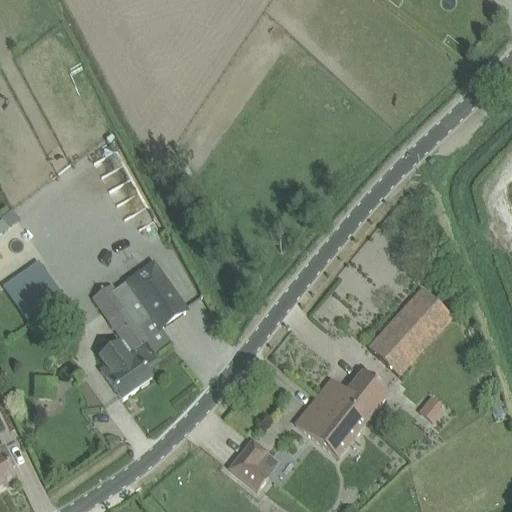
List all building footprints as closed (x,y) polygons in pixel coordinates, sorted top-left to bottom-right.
[(0,223),(0,237),(8,231),(1,222),(0,223)] [(151,266),(124,285),(158,334),(161,331),(185,314),(151,266)] [(110,288),(91,301),(121,344),(119,345),(118,344),(98,360),(104,369),(100,372),(110,387),(122,403),(151,382),(144,372),(157,363),(152,356),(170,344),(161,331),(158,334),(124,285),(113,292),(110,288)] [(368,351),(383,364),(398,378),(452,319),(422,292),(368,351)] [(47,319),(59,337),(80,323),(67,306),(47,319)] [(331,383),(317,400),(335,414),(342,405),(366,425),(388,397),(362,376),(346,395),(331,383)] [(445,409),(432,399),(420,415),(432,425),(445,409)] [(335,414),(317,400),(295,427),(337,461),(366,425),(342,405),(335,414)] [(252,444),(229,472),(257,494),(268,480),(255,469),(266,455),(252,444)] [(0,489),(15,480),(10,472),(14,469),(4,447),(0,449),(0,489)]
